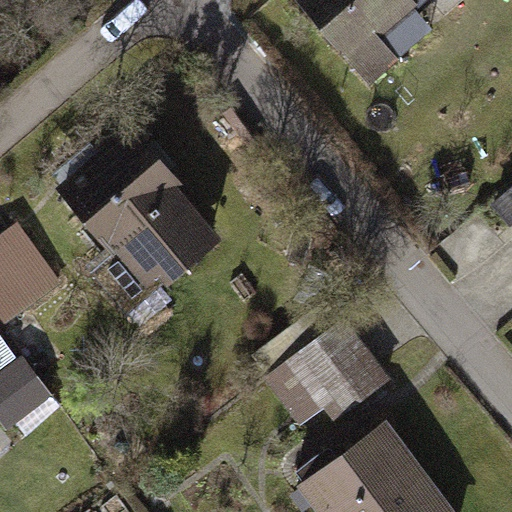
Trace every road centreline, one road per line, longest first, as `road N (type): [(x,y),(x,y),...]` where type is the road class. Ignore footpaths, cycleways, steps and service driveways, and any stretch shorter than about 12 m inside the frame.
road 1 (residential): [(186,0),(299,128),(511,402)]
road 2 (residential): [(161,0),(0,138)]
